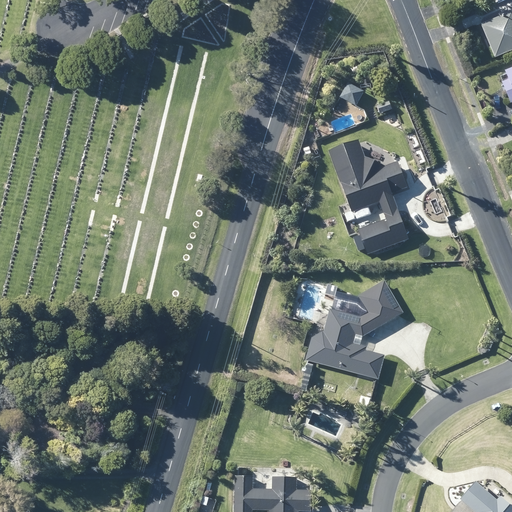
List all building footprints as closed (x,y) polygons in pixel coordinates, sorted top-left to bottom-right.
[(511,12),(482,25),(496,58),(511,51),(511,12)] [(511,69),(506,71),(510,80),(503,83),(511,104),(511,103),(511,69)] [(390,100),(378,105),(382,116),(394,112),(390,100)] [(365,157),(360,144),(359,141),(330,151),(349,202),(353,212),(381,202),(388,221),(382,223),(374,226),(362,230),(359,231),(368,255),(410,239),(399,210),(393,193),(408,187),(406,181),(401,170),(399,165),(399,163),(395,164),(387,167),(365,157)] [(349,314),(342,312),(331,309),(329,314),(325,332),(313,337),(307,361),(379,380),(385,356),(382,354),(367,350),(368,346),(355,343),(361,319),(362,317),(349,314)] [(362,395),(359,405),(369,408),(371,398),(362,395)] [(255,489),(255,477),(236,476),(234,511),(252,511),(253,510),(270,511),(299,511),(301,511),(312,511),(312,509),(313,490),(311,490),(312,478),(296,478),(276,478),(274,477),(273,489),(255,489)] [(511,511),(511,505),(501,496),(498,500),(495,497),(489,493),(483,488),(477,482),(462,500),(475,511),(511,511)]
